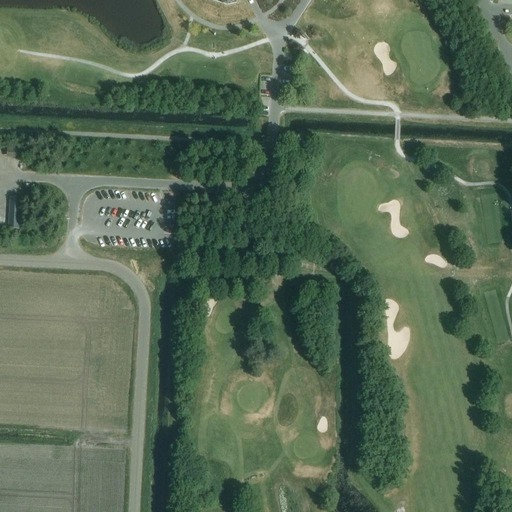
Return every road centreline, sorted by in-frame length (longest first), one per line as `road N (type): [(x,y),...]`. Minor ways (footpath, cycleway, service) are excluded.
road 1 (unclassified): [(136,511),(143,292),(120,267),(0,258)]
road 2 (track): [(271,136),(0,122)]
